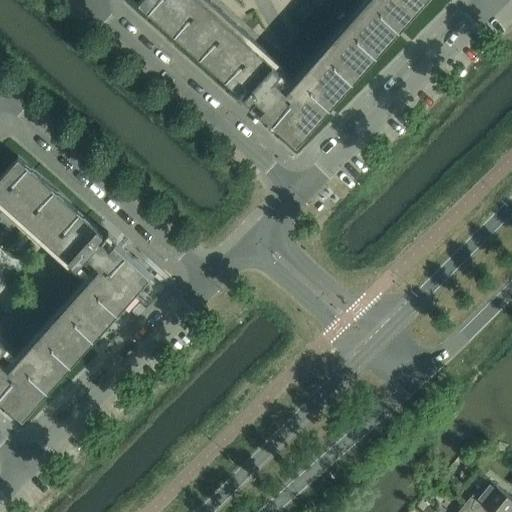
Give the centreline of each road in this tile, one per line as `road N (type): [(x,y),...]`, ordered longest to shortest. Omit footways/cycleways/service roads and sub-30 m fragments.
road 1 (residential): [(292,202),(85,3)]
road 2 (residential): [(292,202),(488,0)]
road 3 (residential): [(0,104),(204,289)]
road 4 (residential): [(18,473),(204,289)]
road 5 (secondary): [(370,347),(205,511)]
road 6 (secondary): [(511,207),(370,347)]
road 7 (secondary): [(268,511),(412,386)]
road 8 (unclassified): [(370,347),(253,240)]
road 9 (secondary): [(412,386),(511,288)]
